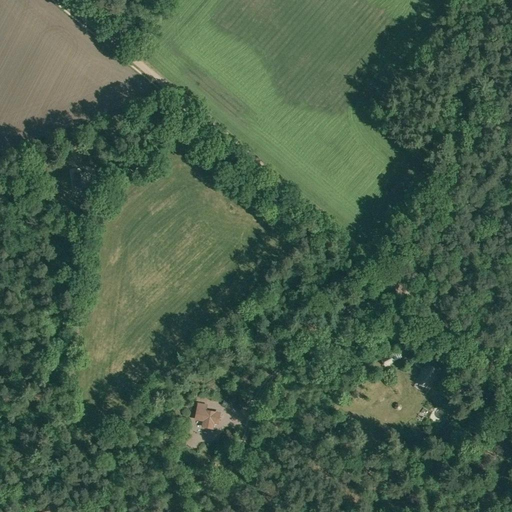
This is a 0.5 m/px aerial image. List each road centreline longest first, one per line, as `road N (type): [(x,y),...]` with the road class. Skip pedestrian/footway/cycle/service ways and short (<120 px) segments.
road 1 (track): [(60,0),(511,378)]
road 2 (track): [(378,276),(259,372),(206,460),(159,511)]
